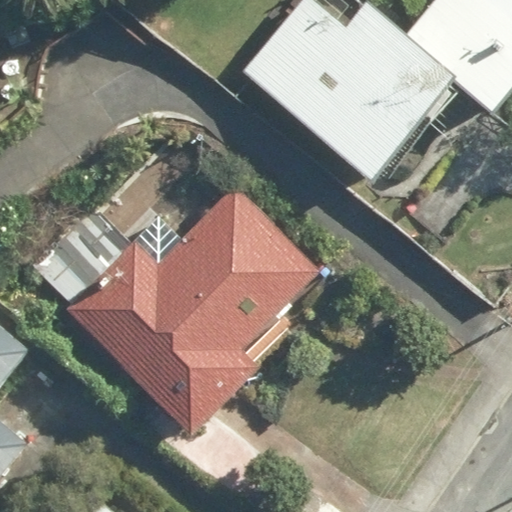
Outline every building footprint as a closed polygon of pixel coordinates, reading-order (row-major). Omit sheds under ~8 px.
[(347,35),(311,0),(307,0),(245,73),(374,184),(459,93),(370,11),(347,35)] [(511,0),(438,0),(407,34),(494,114),(511,94),(511,0)] [(325,280),(241,191),(163,265),(141,242),(68,312),(191,441),(264,371),(248,354),(325,280)] [(0,328),(0,489),(31,453),(0,426),(0,391),(31,355),(0,328)] [(120,511),(100,493),(82,511),(120,511)]
